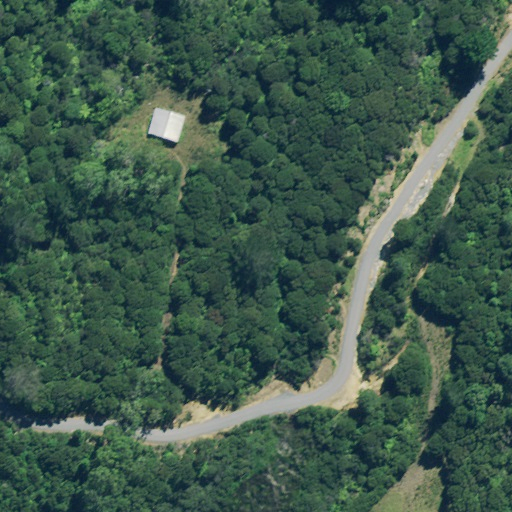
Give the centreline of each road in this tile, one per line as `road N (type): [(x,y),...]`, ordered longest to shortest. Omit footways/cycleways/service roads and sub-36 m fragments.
road 1 (track): [(511,37),(452,143),(335,159),(82,364),(0,389)]
road 2 (track): [(434,151),(452,204),(424,263),(437,395),(405,511)]
